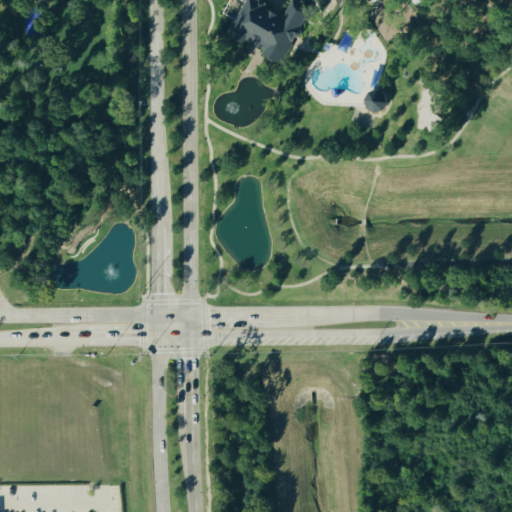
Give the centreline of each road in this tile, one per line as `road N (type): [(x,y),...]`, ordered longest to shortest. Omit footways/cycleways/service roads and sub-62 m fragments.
road 1 (tertiary): [(0,340),(488,326)]
road 2 (secondary): [(188,317),(187,0)]
road 3 (secondary): [(153,0),(155,228)]
road 4 (secondary): [(155,317),(161,511)]
road 5 (tertiary): [(155,317),(0,319)]
road 6 (tertiary): [(488,326),(340,315)]
